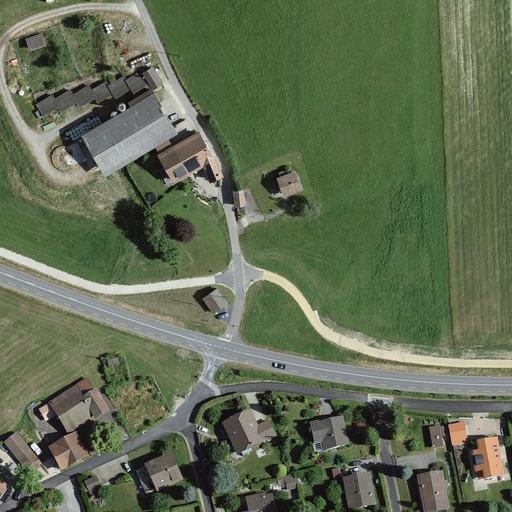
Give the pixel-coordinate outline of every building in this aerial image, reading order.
[(29,49),(46,44),(43,32),(26,38),(29,49)] [(36,103),(43,116),(58,107),(61,111),(77,102),(79,106),(95,97),(98,102),(113,93),(115,97),(131,88),(133,92),(145,85),(147,88),(151,86),(153,85),(154,88),(163,83),(153,65),(142,72),(141,70),(126,78),(124,74),(109,83),(107,80),(92,89),(89,84),(73,93),(70,88),(55,97),(53,94),(36,103)] [(178,132),(152,87),(128,100),(130,104),(81,132),(105,174),(178,132)] [(215,155),(199,129),(172,144),(158,151),(157,152),(172,182),(203,165),(209,180),(224,175),(215,155)] [(158,151),(172,144),(169,138),(155,146),(158,151)] [(296,169),(277,175),(284,195),(303,189),(296,169)] [(234,206),(245,205),(243,188),(233,189),(234,206)] [(218,287),(203,297),(213,313),(228,303),(218,287)] [(95,390),(88,378),(48,401),(49,403),(39,409),(46,421),(57,415),(68,435),(110,411),(97,388),(95,390)] [(251,409),(237,416),(243,428),(252,448),(277,436),(269,419),(258,424),(251,409)] [(237,416),(222,423),(237,455),(252,448),(243,428),(237,416)] [(343,417),(310,424),(315,444),(322,442),(324,451),(350,445),(343,417)] [(359,432),(371,430),(369,421),(357,424),(359,432)] [(448,425),(452,446),(469,443),(465,422),(448,425)] [(429,427),(433,448),(444,446),(441,425),(429,427)] [(78,432),(48,447),(61,471),(90,456),(78,432)] [(42,465),(18,436),(6,446),(30,475),(42,465)] [(504,476),(498,438),(477,441),(478,450),(471,451),(475,473),(477,472),(478,480),(504,476)] [(176,482),(163,459),(135,474),(148,497),(176,482)] [(370,473),(343,478),(349,510),(377,505),(370,473)] [(449,511),(442,473),(415,478),(421,511),(449,511)] [(99,488),(102,487),(96,476),(84,482),(92,499),(102,494),(99,488)] [(0,503),(9,490),(0,483),(0,503)] [(264,493),(245,497),(248,511),(276,511),(272,493),(265,495),(264,493)]
